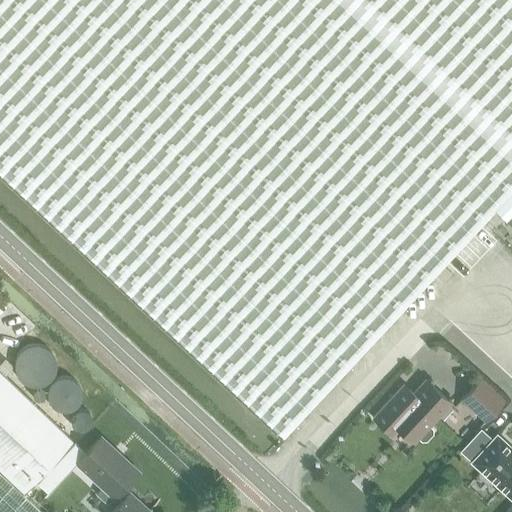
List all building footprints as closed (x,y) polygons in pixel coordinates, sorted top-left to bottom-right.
[(511,0),(0,0),(0,169),(282,433),(511,185),(511,0)] [(511,186),(494,206),(511,223),(511,186)] [(49,359),(49,358),(48,354),(47,350),(43,345),(36,341),(29,340),(23,342),(19,345),(17,347),(14,352),(13,359),(14,365),(17,370),(22,374),(29,376),(36,376),(39,374),(42,372),(47,367),(48,363),(49,359)] [(0,469),(22,491),(71,439),(0,371),(0,469)] [(459,397),(483,420),(503,398),(479,376),(459,397)] [(372,416),(392,434),(398,426),(414,441),(418,436),(422,439),(426,439),(432,433),(432,428),(429,425),(451,401),(426,378),(413,392),(409,393),(407,395),(400,388),(404,384),(403,383),(372,416)] [(481,428),(460,450),(511,498),(511,497),(511,446),(497,433),(491,438),(481,428)] [(97,439),(76,461),(113,497),(114,495),(120,500),(109,511),(150,511),(152,510),(129,490),(125,495),(120,490),(138,471),(121,455),(118,459),(97,439)] [(0,511),(44,511),(22,491),(0,469),(0,511)] [(511,511),(511,502),(511,503),(503,511),(511,511)]
